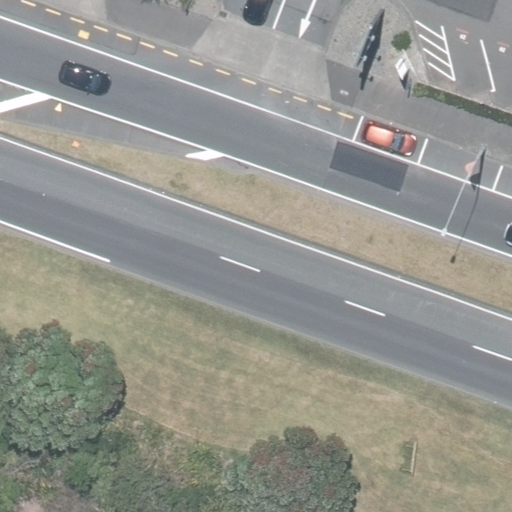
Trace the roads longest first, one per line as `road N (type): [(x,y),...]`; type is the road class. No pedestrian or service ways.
road 1 (primary): [(511,379),(0,186)]
road 2 (primary): [(0,53),(511,233)]
